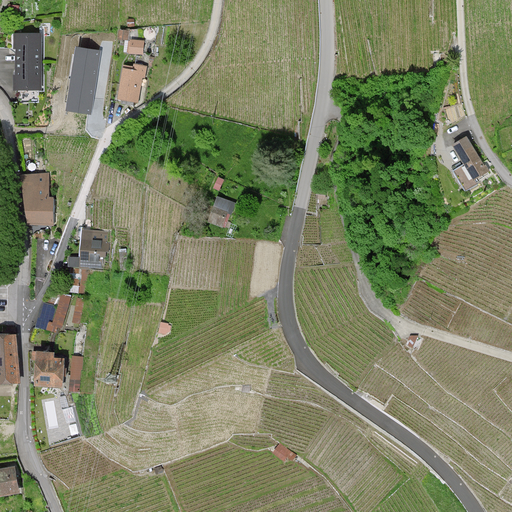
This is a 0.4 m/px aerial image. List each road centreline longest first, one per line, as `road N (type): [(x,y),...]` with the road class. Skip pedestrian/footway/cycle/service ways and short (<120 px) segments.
road 1 (unclassified): [(476,511),(443,466),(321,375),(287,315),(288,260),(325,84),(326,0)]
road 2 (unclassified): [(218,0),(195,65),(107,141),(24,323)]
road 3 (track): [(322,104),(343,115),(334,174),(368,290),(403,326),(511,358)]
road 4 (residential): [(0,101),(27,251),(24,323)]
road 5 (residential): [(24,323),(25,436),(56,511)]
road 6 (unclassified): [(511,180),(471,114),(460,0)]
